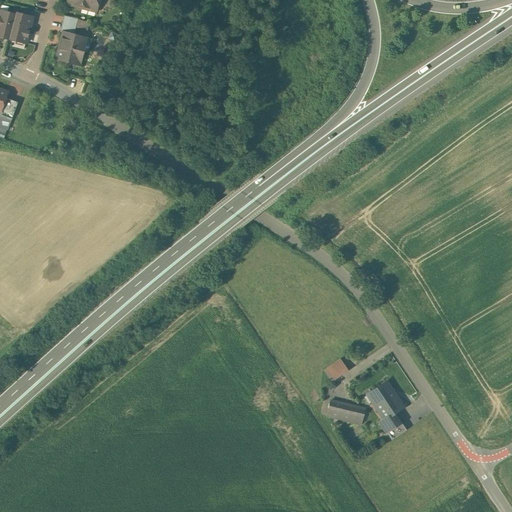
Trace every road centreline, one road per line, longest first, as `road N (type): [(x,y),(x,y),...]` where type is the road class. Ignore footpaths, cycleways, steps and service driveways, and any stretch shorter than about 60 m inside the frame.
road 1 (trunk): [(0,424),(239,215),(511,24)]
road 2 (unclassified): [(217,189),(352,284),(479,467)]
road 3 (trunk): [(263,184),(107,306),(0,407)]
road 4 (trunk): [(511,12),(263,184)]
road 5 (trunk): [(366,0),(374,45),(358,93),(263,184)]
road 6 (residential): [(32,75),(217,189)]
